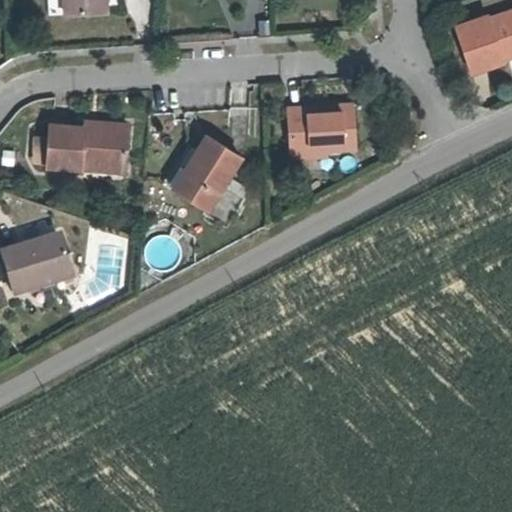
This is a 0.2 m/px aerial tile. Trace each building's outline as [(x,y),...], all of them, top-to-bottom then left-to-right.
[(65,13),(63,0),(48,0),(49,14),(65,13)] [(106,12),(105,0),(63,0),(65,13),(106,12)] [(121,11),(120,0),(105,0),(106,12),(121,11)] [(499,52),(511,47),(511,9),(487,18),(486,15),(455,26),(471,71),(502,61),(501,57),(499,52)] [(501,57),(511,53),(511,47),(499,52),(501,57)] [(356,148),(353,103),(286,108),(289,153),(327,150),(356,148)] [(124,166),(128,125),(83,121),(83,127),(49,124),(48,139),(47,151),(46,165),(80,168),(81,163),(124,166)] [(227,176),(240,155),(206,134),(197,149),(185,168),(189,170),(177,190),(207,209),(222,184),(227,176)] [(47,151),(48,139),(35,138),(34,150),(47,151)] [(177,190),(189,170),(185,168),(197,149),(189,144),(165,182),(177,190)] [(327,156),(327,150),(289,153),(289,159),(327,156)] [(124,171),(124,166),(81,163),(80,168),(124,171)] [(244,198),(244,187),(227,176),(222,184),(244,198)] [(70,276),(58,235),(0,252),(0,254),(12,294),(70,276)]
